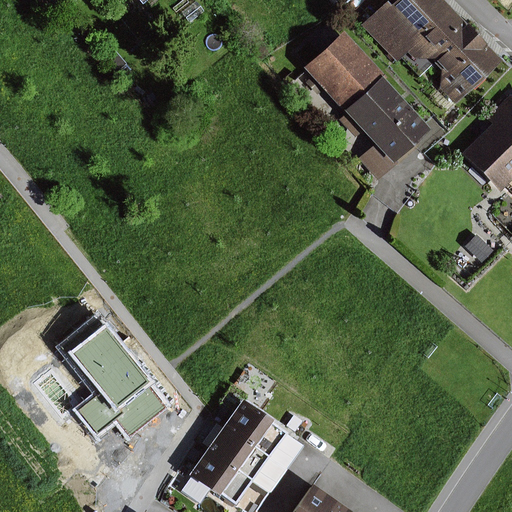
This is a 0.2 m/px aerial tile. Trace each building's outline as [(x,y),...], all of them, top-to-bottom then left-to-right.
[(48,0),(56,8),(64,0),(48,0)] [(388,2),(364,24),(396,59),(407,50),(454,6),(448,0),(398,0),(392,6),(388,2)] [(204,12),(196,1),(181,12),(190,23),(204,12)] [(473,26),(454,6),(407,50),(416,59),(441,57),(473,26)] [(330,25),(317,37),(323,45),(337,33),(330,25)] [(473,26),(441,57),(441,62),(446,68),(446,86),(461,102),(507,59),(473,26)] [(345,111),(383,77),(385,76),(345,32),(305,68),(313,77),(307,82),(317,94),(323,89),(344,112),(345,111)] [(128,65),(116,53),(108,60),(119,73),(128,65)] [(357,160),(377,182),(420,145),(418,143),(431,130),(383,77),(345,111),(347,113),(340,120),(356,138),(364,131),(367,135),(365,138),(372,146),(357,160)] [(492,125),(462,154),(500,193),(511,181),(511,93),(486,119),(492,125)] [(493,252),(476,235),(464,246),(482,264),(493,252)] [(279,420),(248,398),(230,424),(292,467),(309,444),(278,422),(279,420)] [(292,467),(230,424),(213,447),(258,479),(275,491),(292,467)] [(240,504),(258,479),(213,447),(194,474),(196,475),(186,489),(205,503),(215,488),(225,495),(226,493),(240,504)] [(294,511),(330,511),(339,501),(314,484),(294,511)] [(353,511),(339,501),(330,511),(353,511)]
